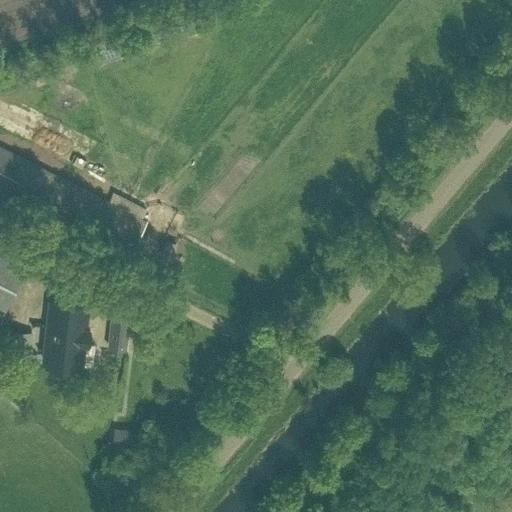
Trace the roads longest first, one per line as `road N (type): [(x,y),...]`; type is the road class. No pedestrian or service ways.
road 1 (unclassified): [(171,511),(511,109)]
road 2 (track): [(511,278),(318,511)]
